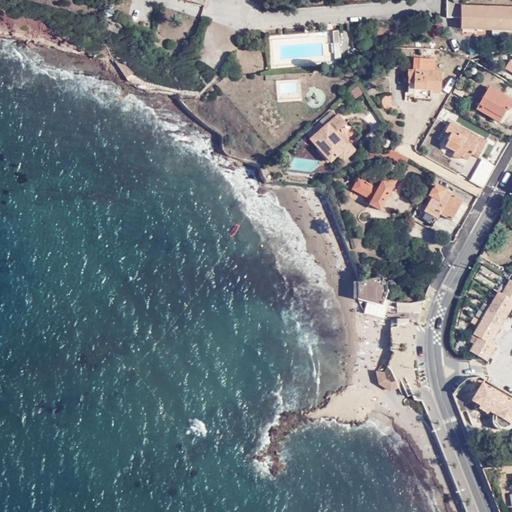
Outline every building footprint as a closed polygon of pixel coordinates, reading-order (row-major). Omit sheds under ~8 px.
[(448,0),(448,18),(461,18),(462,7),(462,0),(448,0)] [(511,8),(462,7),(461,18),(461,28),(511,30),(511,8)] [(413,89),(430,90),(440,91),(441,73),(433,72),(434,61),(413,60),(413,71),(408,71),(407,92),(413,93),(413,89)] [(487,97),(479,110),(498,122),(505,109),(507,110),(511,102),(511,101),(488,88),(484,95),(487,97)] [(429,99),(430,90),(413,89),(413,93),(413,98),(429,99)] [(201,106),(205,101),(197,95),(194,99),(201,106)] [(476,109),(479,110),(487,97),(484,95),(476,109)] [(310,139),(335,117),(331,112),(306,134),(310,139)] [(322,145),(334,159),(339,155),(343,160),(354,151),(337,132),(346,124),(339,114),(335,117),(310,139),(319,148),(322,145)] [(454,152),(460,156),(468,160),(472,153),(478,157),(486,142),(450,122),(445,132),(451,135),(445,146),(455,152),(454,152)] [(331,162),(334,159),(322,145),(319,148),(331,162)] [(391,150),(380,155),(403,167),(407,159),(391,150)] [(481,160),(475,171),(488,178),(494,168),(481,160)] [(380,210),(398,176),(387,170),(377,189),(358,178),(351,190),(371,201),(369,204),(380,210)] [(475,171),(470,181),(482,189),(488,178),(475,171)] [(424,211),(437,218),(439,213),(451,220),(462,200),(451,194),(450,196),(445,193),(446,191),(434,184),(428,195),(431,198),(424,211)] [(433,226),(437,218),(424,211),(420,219),(433,226)] [(381,277),(358,281),(359,299),(382,305),(382,304),(384,299),(387,290),(387,283),(381,277)] [(392,281),(387,283),(387,290),(389,293),(395,294),(399,291),(399,286),(397,281),(392,281)] [(511,288),(507,285),(502,292),(511,297),(511,288)] [(511,297),(502,292),(499,290),(495,297),(511,307),(511,297)] [(508,314),(511,307),(495,297),(491,304),(508,314)] [(503,322),(508,314),(491,304),(486,311),(503,322)] [(499,329),(503,322),(486,311),(482,318),(499,329)] [(495,336),(499,329),(482,318),(478,325),(495,336)] [(491,342),(495,336),(478,325),(474,332),(479,335),(491,342)] [(492,352),(496,346),(493,344),(491,342),(479,335),(475,342),(492,352)] [(488,359),(492,352),(475,342),(470,349),(488,359)] [(392,383),(397,381),(401,378),(400,370),(402,359),(404,352),(395,350),(395,352),(390,367),(389,368),(385,372),(387,378),(392,383)] [(399,387),(397,381),(392,383),(387,378),(385,372),(379,372),(382,383),(391,391),(399,387)] [(511,421),(511,402),(482,384),(472,401),(480,405),(478,408),(487,413),(489,411),(496,415),(495,420),(496,425),(500,428),(505,428),(509,426),(511,421)]
